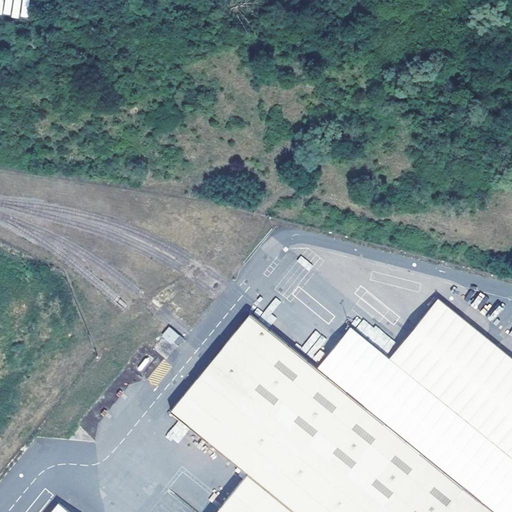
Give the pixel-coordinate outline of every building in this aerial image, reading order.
[(302,256),(298,259),(306,269),(310,265),(302,256)] [(511,358),(436,297),(388,356),(511,456),(511,358)] [(497,511),(249,314),(170,408),(247,471),(214,511),(497,511)] [(357,328),(369,337),(375,329),(363,320),(357,328)] [(178,348),(184,339),(168,327),(161,336),(178,348)] [(166,435),(176,444),(189,430),(178,421),(166,435)]
